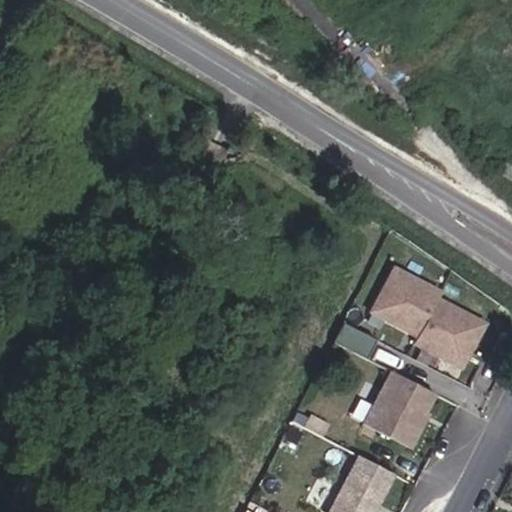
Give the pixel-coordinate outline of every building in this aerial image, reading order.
[(511,167),(507,164),(496,179),(511,187),(511,167)] [(456,365),(478,322),(432,299),(435,292),(393,270),(371,312),(413,334),(410,341),(456,365)] [(376,341),(342,324),(332,343),(366,360),(376,341)] [(420,421),(433,394),(390,372),(362,425),(408,449),(422,422),(420,421)] [(375,511),(394,475),(358,457),(330,511),(375,511)]
